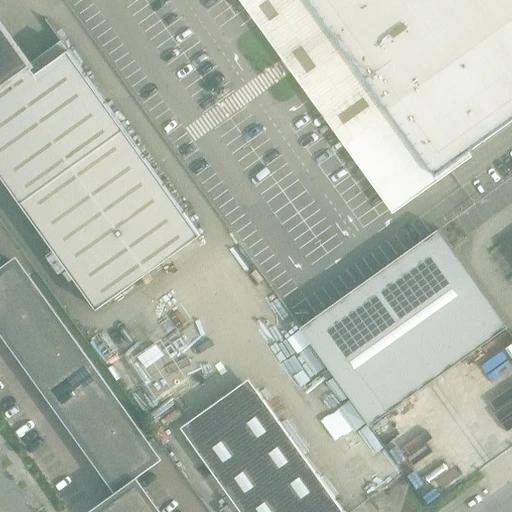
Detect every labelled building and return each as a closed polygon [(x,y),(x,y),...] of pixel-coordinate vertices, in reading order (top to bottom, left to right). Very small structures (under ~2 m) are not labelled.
[(511,0),(280,0),(334,75),(353,62),(389,112),(435,176),(511,120),(511,0)] [(37,74),(0,22),(0,173),(98,310),(201,236),(69,51),(37,74)] [(439,230),(302,328),(303,328),(371,424),(508,327),(439,230)] [(0,275),(0,305),(30,283),(16,264),(0,275)] [(0,305),(0,323),(5,330),(44,302),(30,283),(0,305)] [(5,330),(19,350),(58,322),(44,302),(5,330)] [(19,350),(33,369),(72,341),(58,322),(19,350)] [(33,369),(47,388),(86,360),(72,341),(33,369)] [(47,388),(61,408),(100,380),(86,360),(47,388)] [(61,408),(75,427),(114,399),(100,380),(61,408)] [(190,440),(241,511),(344,511),(258,391),(190,440)] [(75,427),(89,447),(128,419),(114,399),(75,427)] [(89,447),(102,466),(142,438),(128,419),(89,447)] [(156,458),(142,438),(102,466),(117,486),(156,458)] [(98,511),(156,511),(137,484),(98,511)]
